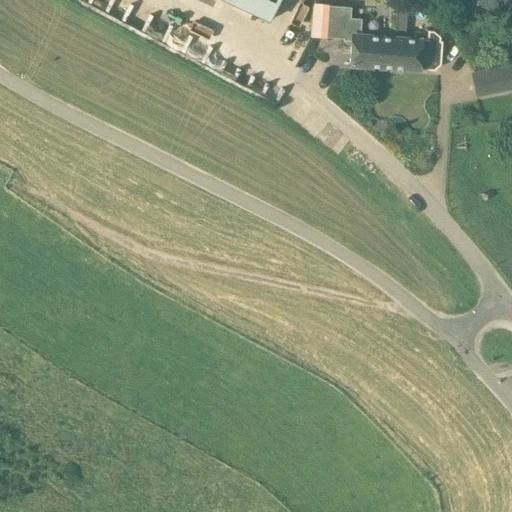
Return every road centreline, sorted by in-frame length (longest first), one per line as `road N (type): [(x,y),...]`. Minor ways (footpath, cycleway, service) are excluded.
road 1 (unclassified): [(451,337),(354,257),(0,70)]
road 2 (unclassified): [(504,300),(407,181),(316,100)]
